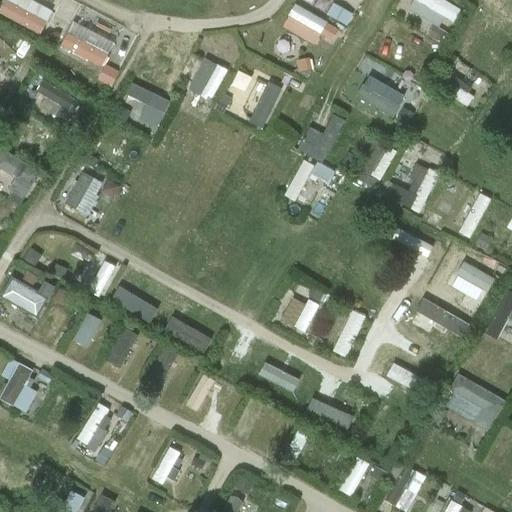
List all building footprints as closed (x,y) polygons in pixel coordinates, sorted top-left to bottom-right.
[(34,0),(3,0),(0,8),(0,16),(43,33),(53,8),(34,0)] [(444,16),(453,22),(461,10),(445,0),(412,0),(407,8),(437,27),(444,16)] [(490,26),(511,33),(511,5),(498,1),(490,26)] [(326,13),(346,23),(352,12),(332,2),(326,13)] [(282,28),(317,44),(320,37),(332,43),(340,26),(293,4),(282,28)] [(60,47),(102,67),(115,41),(72,21),(60,47)] [(397,23),(384,44),(423,68),(436,47),(397,23)] [(159,75),(171,81),(186,47),(157,35),(148,58),(164,64),(159,75)] [(213,101),(227,67),(203,58),(189,91),(213,101)] [(472,85),(480,73),(467,65),(459,78),(472,85)] [(20,92),(66,122),(81,99),(34,69),(20,92)] [(401,88),(405,75),(390,71),(386,83),(401,88)] [(265,80),(251,125),(267,130),(280,85),(265,80)] [(131,83),(126,94),(147,102),(139,121),(159,128),(170,99),(131,83)] [(354,98),(394,118),(401,105),(361,84),(354,98)] [(278,124),(295,132),(309,101),(292,93),(278,124)] [(141,114),(144,102),(127,97),(123,109),(141,114)] [(83,103),(69,118),(79,127),(93,111),(83,103)] [(48,144),(56,133),(25,112),(17,124),(48,144)] [(323,163),(345,120),(333,114),(323,132),(310,125),(297,149),(323,163)] [(113,164),(132,133),(111,121),(93,151),(113,164)] [(379,182),(396,154),(375,140),(358,168),(379,182)] [(4,149),(0,154),(0,168),(16,179),(9,190),(24,199),(41,172),(4,149)] [(311,173),(329,182),(335,172),(304,156),(284,195),(296,202),(311,173)] [(405,188),(393,182),(386,196),(420,212),(439,173),(417,162),(405,188)] [(82,171),(64,204),(77,211),(94,178),(82,171)] [(316,215),(322,203),(301,191),(295,203),(316,215)] [(480,192),(458,232),(470,239),(492,199),(480,192)] [(0,194),(0,208),(8,212),(13,201),(0,194)] [(390,242),(415,248),(418,235),(393,229),(390,242)] [(319,238),(314,250),(344,263),(350,251),(319,238)] [(413,267),(428,274),(441,244),(425,238),(413,267)] [(103,259),(88,291),(101,297),(116,265),(103,259)] [(1,300),(43,313),(52,284),(40,280),(38,287),(8,278),(1,300)] [(281,320),(306,332),(319,306),(294,294),(281,320)] [(175,298),(166,317),(153,311),(146,324),(171,337),(187,304),(175,298)] [(336,347),(352,353),(365,314),(350,309),(336,347)] [(34,402),(21,393),(34,374),(12,359),(0,376),(0,396),(26,414),(34,402)] [(200,373),(185,405),(198,411),(213,379),(200,373)] [(454,393),(446,409),(490,432),(507,400),(458,373),(449,390),(454,393)] [(249,400),(232,432),(245,438),(262,407),(249,400)] [(295,464),(311,433),(299,427),(283,457),(295,464)] [(179,468),(186,454),(168,445),(152,480),(164,486),(173,466),(179,468)] [(354,455),(340,492),(354,498),(368,461),(354,455)] [(405,465),(388,502),(408,511),(426,475),(405,465)] [(238,476),(233,488),(249,495),(254,483),(238,476)] [(61,511),(76,511),(83,497),(70,491),(61,511)] [(221,511),(237,511),(243,499),(230,493),(221,511)]
